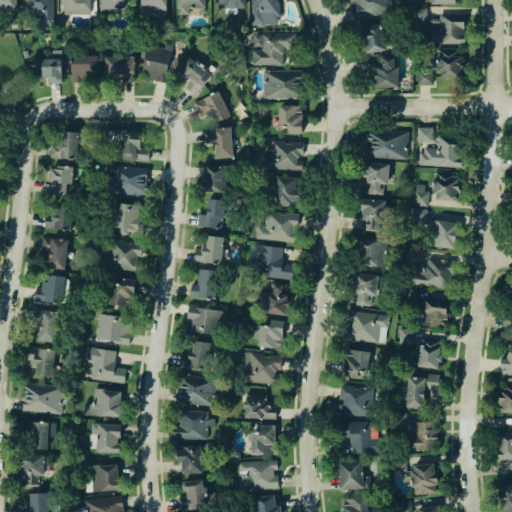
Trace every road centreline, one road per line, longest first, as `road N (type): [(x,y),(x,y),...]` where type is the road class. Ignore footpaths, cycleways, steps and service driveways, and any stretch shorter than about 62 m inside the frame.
road 1 (residential): [(319,0),(333,52),(338,138),(313,385),(316,511)]
road 2 (residential): [(493,0),(494,173),(472,433),(477,511)]
road 3 (residential): [(3,511),(3,415),(34,127),(46,114),(112,108)]
road 4 (residential): [(112,108),(165,109),(182,133),(154,397),(158,511)]
road 5 (residential): [(338,104),(511,102)]
